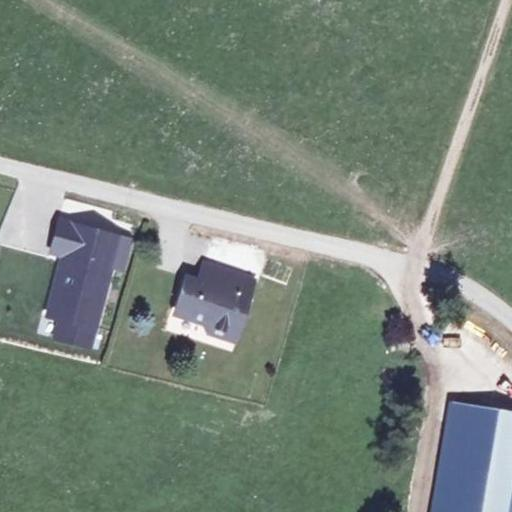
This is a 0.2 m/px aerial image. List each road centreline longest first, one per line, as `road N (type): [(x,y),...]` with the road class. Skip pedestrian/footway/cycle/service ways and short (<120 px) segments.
road 1 (residential): [(0,167),(397,266),(439,280),(511,323)]
road 2 (track): [(415,272),(508,0)]
road 3 (track): [(498,397),(412,312),(397,266)]
